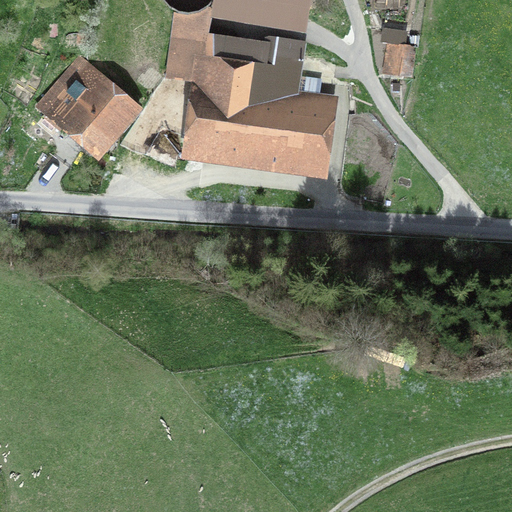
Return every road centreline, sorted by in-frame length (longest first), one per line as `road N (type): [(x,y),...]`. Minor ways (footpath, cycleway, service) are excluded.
road 1 (unclassified): [(511,228),(0,199)]
road 2 (track): [(511,437),(418,463),(329,511)]
road 3 (track): [(425,164),(366,83),(344,0)]
